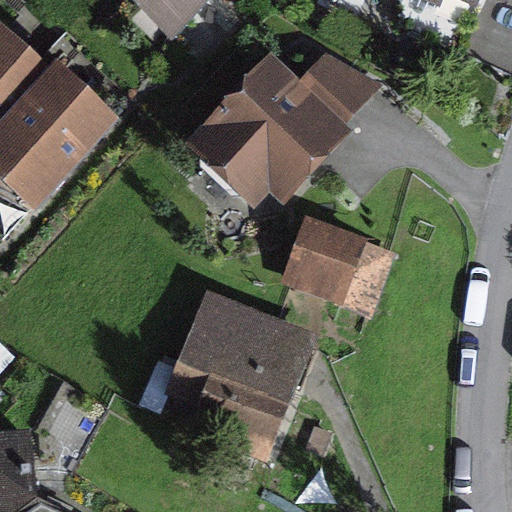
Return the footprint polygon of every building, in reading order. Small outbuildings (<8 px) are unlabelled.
[(202,0),(132,0),(173,34),(202,0)] [(406,0),(472,24),(481,0),(406,0)] [(0,137),(49,86),(1,41),(0,42),(0,137)] [(343,125),(375,90),(337,55),(306,89),(270,56),(188,143),(256,207),(271,192),(289,208),(356,137),(343,125)] [(49,86),(0,137),(0,179),(30,207),(110,123),(59,75),(49,86)] [(400,252),(305,222),(284,286),(379,316),(400,252)] [(320,338),(204,293),(155,418),(271,463),(320,338)] [(33,511),(29,436),(0,437),(0,511),(33,511)]
